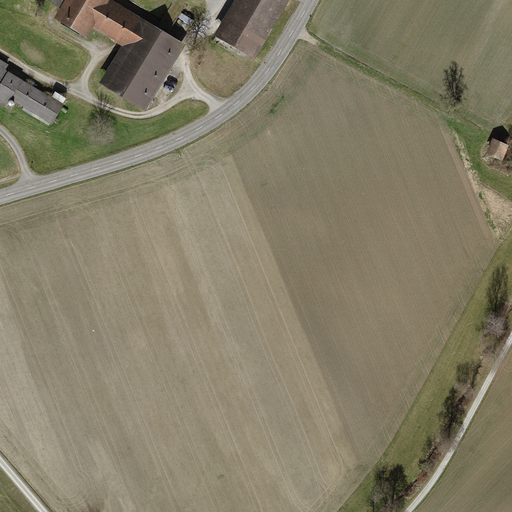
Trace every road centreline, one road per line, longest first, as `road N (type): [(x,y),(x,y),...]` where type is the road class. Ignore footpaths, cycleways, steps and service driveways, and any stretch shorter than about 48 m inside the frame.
road 1 (tertiary): [(310,0),(257,84),(224,112),(150,150),(0,196)]
road 2 (track): [(0,50),(77,96),(151,116),(190,89),(186,65),(224,0)]
road 3 (track): [(408,511),(511,337)]
